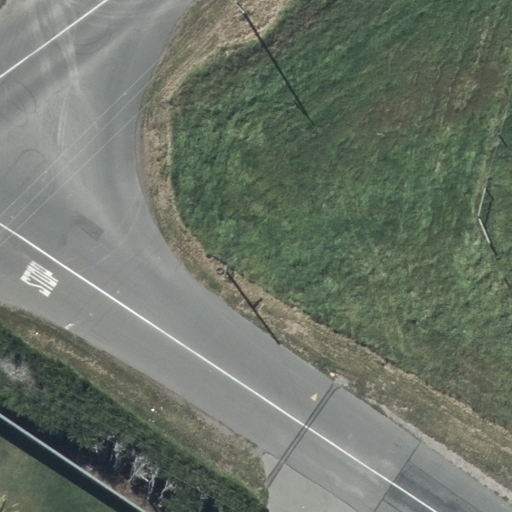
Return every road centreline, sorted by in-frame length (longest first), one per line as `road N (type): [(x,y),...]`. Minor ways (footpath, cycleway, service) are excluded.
road 1 (unclassified): [(0,228),(433,511)]
road 2 (tertiary): [(0,75),(103,0)]
